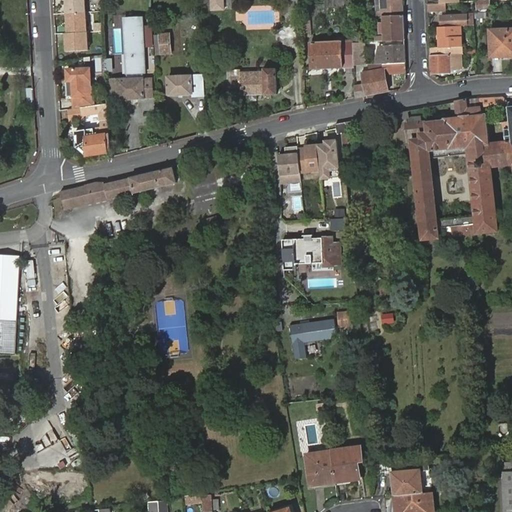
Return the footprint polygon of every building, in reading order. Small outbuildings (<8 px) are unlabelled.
[(3,0),(3,36),(24,37),(24,0),(3,0)] [(65,0),(68,33),(65,34),(66,51),(88,50),(84,0),(65,0)] [(210,0),(211,11),(225,10),(224,0),(210,0)] [(404,16),(403,0),(381,0),(382,13),(377,14),(377,17),(383,17),(404,16)] [(489,1),(476,1),(476,10),(489,9),(489,1)] [(404,16),(383,17),(383,24),(380,24),(380,38),(376,38),(376,42),(405,41),(404,16)] [(461,27),(474,26),(474,20),(474,17),(440,19),(441,28),(461,27)] [(153,98),(152,77),(143,78),(143,73),(144,73),(141,20),(124,21),(127,74),(128,74),(128,78),(110,79),(112,99),(117,99),(117,100),(153,98)] [(302,21),(303,38),(311,39),(310,20),(302,21)] [(460,56),(463,56),(461,27),(441,28),(442,48),(430,48),(430,58),(460,56)] [(502,54),(511,53),(511,30),(490,31),(490,58),(502,57),(502,54)] [(146,46),(155,46),(154,35),(154,31),(146,32),(146,46)] [(161,35),(162,52),(162,55),(172,55),(171,34),(161,35)] [(315,69),(354,67),(354,66),(354,43),(353,38),(341,38),(342,43),(310,44),(311,57),(315,57),(315,69)] [(367,43),(354,43),(354,66),(369,65),(367,43)] [(384,64),(407,63),(406,45),(380,46),(381,65),(384,64)] [(430,58),(431,76),(449,76),(449,72),(461,70),(460,56),(430,58)] [(355,98),(388,91),(385,74),(407,73),(407,63),(384,64),(384,66),(380,66),(380,71),(361,75),(364,85),(355,87),(355,98)] [(73,82),(73,110),(93,106),(91,88),(89,69),(67,70),(68,82),(73,82)] [(277,95),(276,69),(263,70),(263,75),(240,76),(240,71),(232,71),(232,94),(240,93),(240,95),(248,95),(257,94),(264,94),(264,96),(277,95)] [(170,96),(193,95),(193,97),(205,97),(203,76),(169,77),(170,96)] [(28,112),(35,112),(33,88),(27,88),(28,112)] [(511,100),(510,100),(507,94),(483,94),(473,96),(456,100),(457,116),(421,121),(409,122),(406,122),(408,139),(411,139),(421,238),(438,236),(437,226),(432,227),(423,141),(475,136),(483,221),(476,222),(477,232),(498,230),(492,165),(497,165),(497,169),(507,168),(507,164),(511,163),(511,100)] [(212,105),(212,124),(224,123),(224,104),(212,105)] [(86,156),(107,155),(106,145),(111,145),(107,106),(90,108),(82,109),(83,117),(100,116),(101,131),(105,131),(106,137),(94,138),(93,132),(75,134),(76,148),(86,156)] [(83,117),(82,109),(73,110),(70,110),(71,118),(83,117)] [(408,109),(397,111),(398,118),(408,116),(408,109)] [(394,112),(378,115),(380,123),(395,120),(394,112)] [(378,115),(346,121),(347,129),(380,123),(378,115)] [(335,123),(335,128),(337,145),(342,144),(341,133),(347,132),(347,129),(346,121),(335,123)] [(476,222),(483,221),(475,136),(423,141),(432,227),(437,226),(451,225),(452,225),(462,224),(476,222)] [(325,143),(317,144),(320,179),(337,177),(334,139),(324,140),(325,143)] [(305,147),(297,147),(299,173),(319,171),(317,144),(305,145),(305,147)] [(285,153),(277,154),(279,182),(299,180),(299,173),(297,147),(296,145),(284,146),(285,153)] [(60,191),(62,200),(64,210),(177,182),(174,168),(104,184),(96,183),(60,191)] [(302,192),(302,183),(289,183),(289,191),(302,192)] [(333,218),(334,230),(348,229),(347,217),(333,218)] [(462,224),(452,225),(453,234),(464,233),(462,224)] [(332,265),(331,243),(331,238),(282,239),(283,270),(294,270),(294,263),(321,262),(321,266),(332,265)] [(339,243),(331,243),(332,265),(339,265),(339,243)] [(0,352),(15,353),(20,256),(0,254),(0,352)] [(28,279),(37,278),(36,259),(27,260),(28,279)] [(353,326),(352,311),(339,312),(340,327),(353,326)] [(381,322),(391,322),(390,313),(380,314),(381,322)] [(335,318),(290,324),(294,360),(307,358),(304,342),(337,337),(335,318)] [(359,446),(329,449),(329,451),(333,481),(357,478),(355,457),(360,456),(359,446)] [(333,481),(329,451),(305,453),(309,484),(333,481)] [(431,490),(428,456),(390,462),(393,494),(394,494),(431,490)] [(511,511),(511,460),(500,461),(502,511),(511,511)] [(434,511),(432,490),(431,490),(394,494),(396,511),(434,511)] [(211,498),(211,493),(203,493),(204,510),(212,509),(211,498)] [(166,511),(166,500),(157,501),(157,511),(166,511)] [(157,511),(157,501),(147,502),(147,511),(157,511)]
